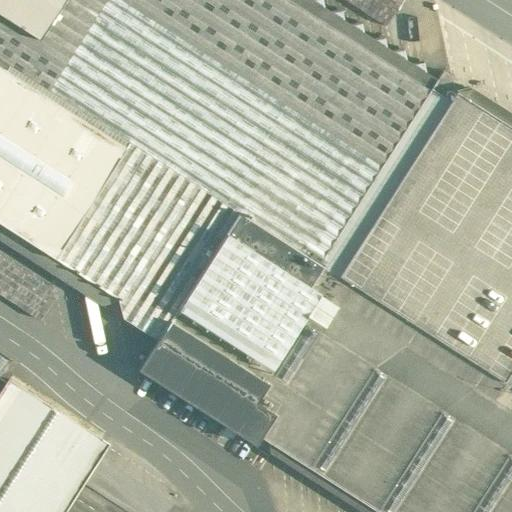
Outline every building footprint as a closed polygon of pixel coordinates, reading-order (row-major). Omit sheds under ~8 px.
[(65,0),(40,40),(0,14),(0,67),(6,71),(9,66),(129,143),(239,213),(319,264),(436,80),(428,74),(412,78),(408,62),(392,65),(388,49),(372,53),(369,51),(365,35),(349,38),(346,22),(330,26),(326,9),(310,13),(307,0),(291,0),(290,0),(65,0)] [(65,0),(0,0),(0,14),(40,40),(65,0)] [(129,143),(9,66),(6,71),(0,67),(0,232),(10,231),(13,248),(31,244),(35,262),(54,258),(54,260),(129,143)] [(511,116),(498,120),(498,117),(495,118),(491,102),(475,105),(472,89),(456,92),(452,77),(443,71),(437,80),(436,80),(319,264),(511,388),(511,116)] [(239,213),(129,143),(54,260),(58,277),(75,273),(79,291),(97,287),(101,304),(118,301),(123,318),(157,341),(239,213)] [(319,264),(239,213),(157,341),(138,371),(256,446),(261,438),(357,289),(319,264)] [(511,511),(511,388),(357,289),(261,438),(269,443),(269,453),(286,453),(286,464),(303,464),(303,475),(319,474),(320,478),(323,478),(323,488),(340,488),(340,499),(357,498),(357,510),(374,509),(373,511),(511,511)] [(55,511),(102,439),(8,379),(0,391),(0,511),(55,511)]
